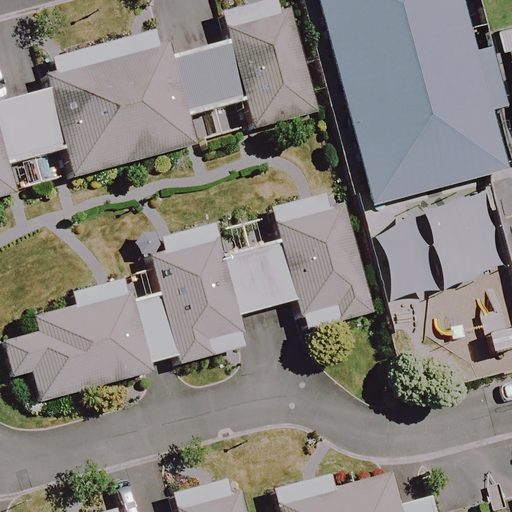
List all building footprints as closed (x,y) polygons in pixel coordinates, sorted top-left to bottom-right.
[(298,0),(361,208),(511,164),(463,0),(298,0)] [(0,196),(5,195),(0,176),(0,164),(49,151),(57,182),(184,148),(176,118),(232,103),(240,133),(306,116),(280,17),(213,34),(217,47),(163,62),(159,48),(35,81),(39,96),(0,105),(0,196)] [(473,197),(369,223),(390,305),(494,279),(473,197)] [(361,317),(333,210),(263,229),(268,247),(212,262),(207,243),(134,262),(144,299),(119,306),(117,298),(23,323),(27,339),(0,346),(0,365),(4,381),(21,377),(28,405),(235,351),(227,320),(285,305),(293,335),(361,317)] [(265,505),(266,511),(420,511),(418,502),(389,509),(381,477),(265,505)] [(235,511),(232,495),(169,511),(235,511)]
